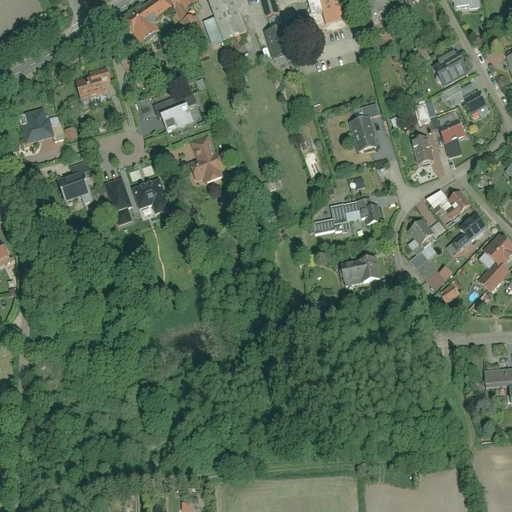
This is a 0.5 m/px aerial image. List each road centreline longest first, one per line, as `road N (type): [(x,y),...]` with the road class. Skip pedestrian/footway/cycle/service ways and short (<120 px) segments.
road 1 (residential): [(19,511),(24,255),(0,183)]
road 2 (residential): [(456,178),(404,210),(397,257),(424,318),(447,338),(511,340)]
road 3 (residential): [(511,121),(443,0)]
road 4 (residential): [(128,152),(115,139),(0,169)]
